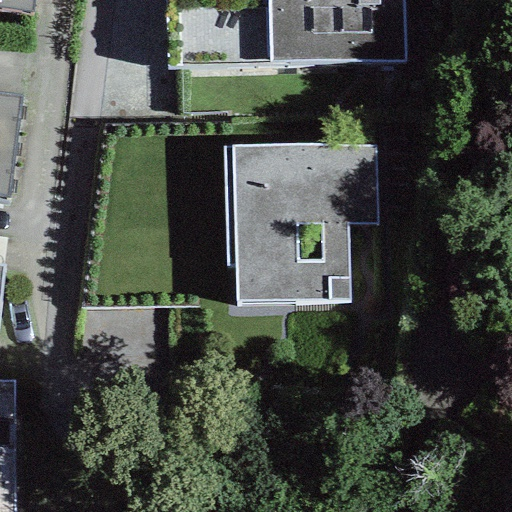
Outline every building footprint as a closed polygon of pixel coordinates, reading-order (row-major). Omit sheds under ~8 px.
[(35,0),(0,0),(0,16),(32,21),(35,0)] [(401,0),(165,0),(167,66),(403,61),(401,0)] [(21,107),(0,104),(0,213),(7,214),(21,107)] [(376,145),(232,148),(235,302),(347,299),(346,224),(378,224),(376,145)] [(0,355),(10,276),(0,274),(0,355)] [(14,402),(0,402),(0,508),(15,508),(14,402)]
